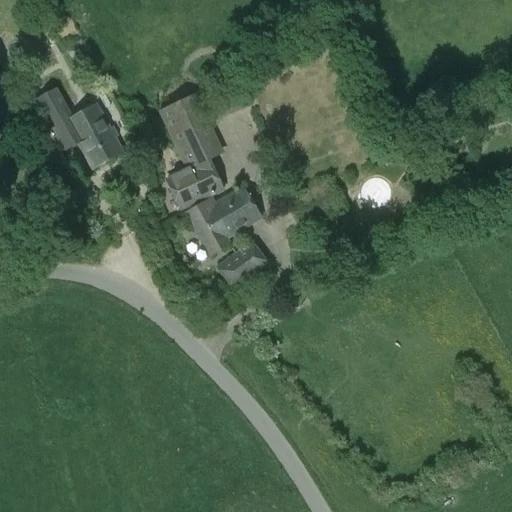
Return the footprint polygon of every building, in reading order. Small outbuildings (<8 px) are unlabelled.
[(211,160),(224,155),(211,124),(253,105),(241,79),(199,98),(198,95),(160,112),(186,171),(165,180),(180,213),(225,192),(211,160)] [(58,90),(36,101),(64,152),(78,144),(92,171),(122,155),(96,106),(73,118),(58,90)] [(387,195),(387,194),(386,190),(383,186),(380,183),(374,182),(371,182),(366,185),(363,188),(361,194),(362,199),(364,203),(369,206),(373,207),(377,207),(382,205),(385,200),(387,195)] [(226,240),(262,219),(244,188),(215,205),(211,200),(186,214),(211,257),(230,246),(226,240)] [(233,290),(261,270),(246,246),(217,268),(233,290)]
